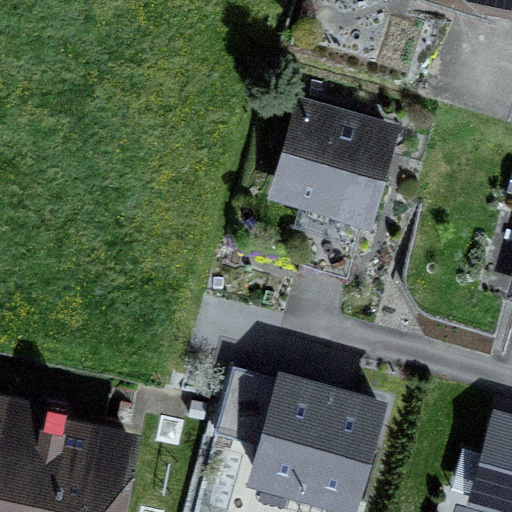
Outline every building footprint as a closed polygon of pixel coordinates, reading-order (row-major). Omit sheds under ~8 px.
[(411,0),(451,11),(493,0),(411,0)] [(278,187),(317,198),(300,255),(348,269),(388,130),(302,105),(278,187)] [(378,403),(234,362),(215,430),(263,443),(255,472),(351,499),(378,403)] [(0,511),(111,511),(127,437),(60,422),(64,403),(46,399),(42,418),(15,413),(17,403),(0,399),(0,511)] [(511,420),(501,418),(479,495),(511,504),(511,420)]
